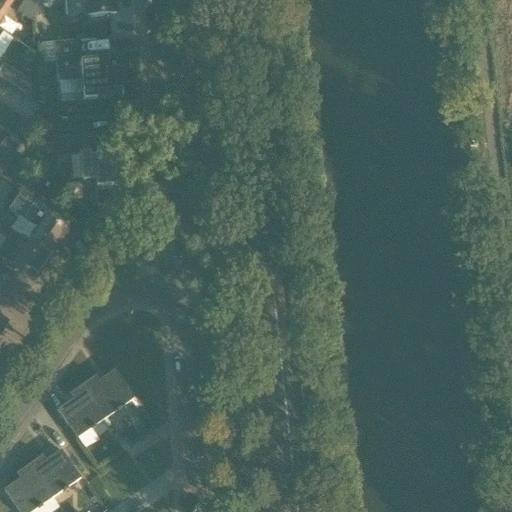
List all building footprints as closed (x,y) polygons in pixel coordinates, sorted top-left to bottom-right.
[(0,0),(0,19),(5,13),(10,4),(4,0),(0,0)] [(27,0),(26,3),(34,8),(39,0),(56,0),(56,1),(69,0),(83,0),(85,17),(115,15),(114,0),(27,0)] [(31,22),(33,19),(38,11),(34,8),(26,3),(24,2),(16,12),(22,16),(31,22)] [(0,35),(2,33),(0,31),(0,79),(10,86),(26,96),(29,91),(31,87),(1,67),(2,66),(0,64),(0,35)] [(79,42),(53,44),(57,83),(81,81),(83,101),(96,99),(95,93),(122,91),(119,58),(81,62),(79,42)] [(0,96),(2,97),(4,95),(10,86),(0,79),(0,96)] [(94,181),(96,196),(97,207),(131,204),(129,186),(121,186),(119,156),(90,158),(88,130),(58,132),(60,156),(77,154),(80,182),(94,181)] [(15,161),(3,178),(21,190),(32,174),(15,161)] [(20,192),(8,210),(19,218),(30,225),(21,238),(29,244),(50,258),(66,234),(44,219),(49,211),(28,197),(20,192)] [(13,233),(10,231),(0,224),(0,236),(5,240),(7,241),(13,233)] [(13,268),(34,282),(50,258),(29,244),(13,268)] [(82,387),(105,420),(133,400),(113,372),(98,382),(95,378),(82,387)] [(105,420),(82,387),(68,396),(72,401),(57,412),(76,440),(105,420)] [(28,466),(52,500),(80,480),(60,451),(45,462),(41,457),(28,466)] [(3,491),(17,511),(34,511),(52,500),(28,466),(15,476),(19,480),(3,491)]
